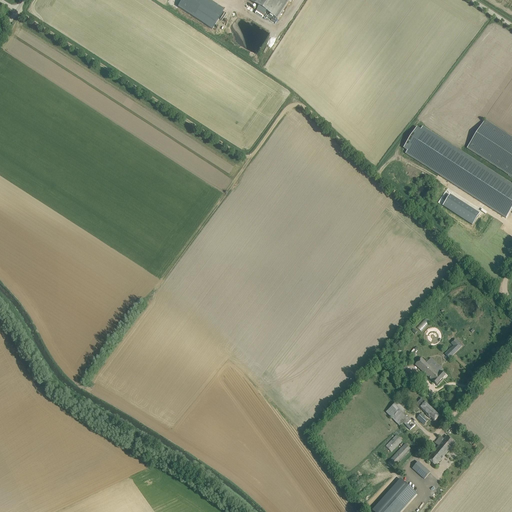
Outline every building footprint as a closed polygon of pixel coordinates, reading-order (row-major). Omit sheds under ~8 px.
[(203,0),(182,0),(178,7),(203,23),(212,29),(223,13),(213,7),(203,0)] [(289,0),(248,0),(259,7),(256,11),(255,13),(262,18),(263,16),(264,16),(266,12),(277,19),(289,0)] [(467,148),(511,177),(511,137),(485,120),(467,148)] [(408,151),(406,154),(506,218),(511,209),(511,184),(422,127),(421,130),(417,128),(404,148),(408,151)] [(421,331),(431,322),(426,317),(417,327),(421,331)] [(453,346),(447,352),(452,357),(452,356),(462,346),(456,339),(451,344),(453,346)] [(422,358),(415,365),(433,381),(437,385),(445,376),(442,372),(443,370),(441,368),(440,368),(431,359),(427,363),(422,358)] [(416,386),(420,381),(405,367),(401,371),(416,386)] [(440,416),(436,412),(422,399),(416,404),(427,414),(426,415),(430,419),(431,418),(434,421),(440,416)] [(408,418),(401,411),(393,419),(400,426),(408,418)] [(425,424),(428,421),(420,414),(418,417),(425,424)] [(392,452),(402,441),(396,435),(386,446),(391,452),(392,452)] [(444,439),(441,437),(435,443),(439,446),(427,459),(435,467),(456,443),(447,436),(444,439)] [(394,468),(411,449),(405,444),(388,463),(394,468)] [(412,469),(424,479),(430,473),(418,462),(412,469)] [(388,493),(402,505),(414,491),(403,482),(400,479),(388,493)]
